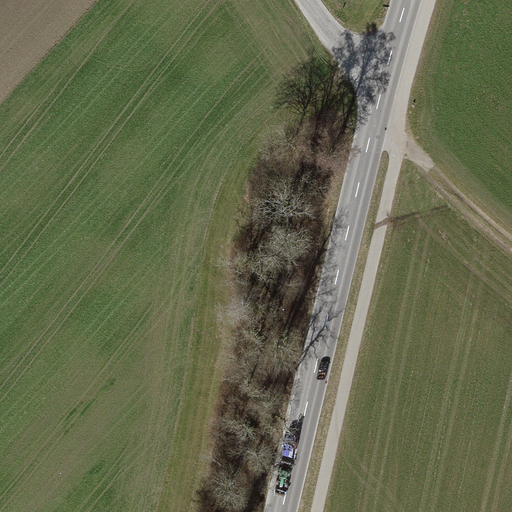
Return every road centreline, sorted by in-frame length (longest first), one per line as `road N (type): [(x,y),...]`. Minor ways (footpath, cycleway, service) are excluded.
road 1 (secondary): [(281,511),(383,86)]
road 2 (track): [(511,246),(376,111)]
